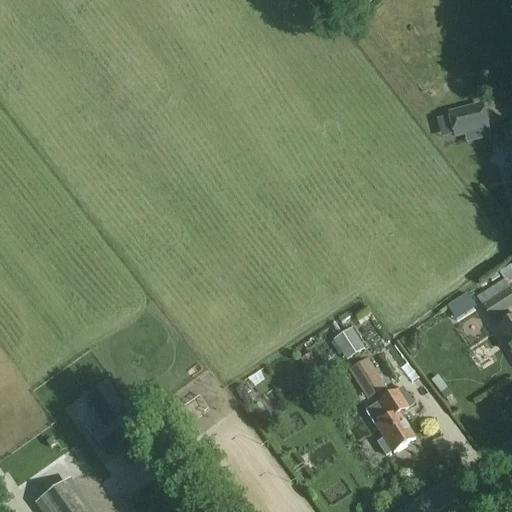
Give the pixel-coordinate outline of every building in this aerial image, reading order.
[(482,105),(447,114),(454,141),(489,132),(482,105)] [(492,169),(485,143),(474,145),(481,171),(492,169)] [(511,276),(477,299),(491,321),(511,307),(511,293),(511,291),(511,290),(511,276)] [(471,299),(452,308),(458,320),(477,311),(471,299)] [(511,320),(497,331),(506,345),(511,354),(511,320)] [(365,352),(352,331),(334,342),(334,343),(331,345),(337,354),(340,352),(347,363),(365,352)] [(368,361),(349,373),(368,402),(387,390),(368,361)] [(135,434),(103,388),(85,401),(105,429),(90,439),(103,457),(135,434)] [(403,390),(377,406),(387,422),(376,428),(384,440),(377,445),(386,458),(393,454),(394,455),(416,441),(400,416),(414,407),(403,390)] [(129,463),(141,455),(134,445),(122,453),(129,463)] [(81,457),(64,467),(77,487),(93,476),(81,457)] [(93,511),(71,480),(36,505),(40,511),(93,511)] [(165,491),(170,497),(184,487),(179,481),(165,491)]
